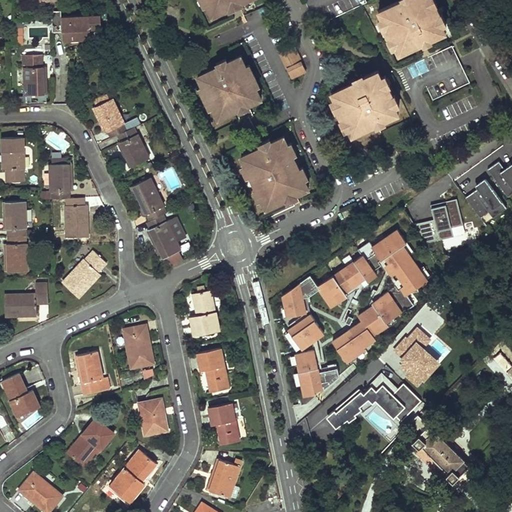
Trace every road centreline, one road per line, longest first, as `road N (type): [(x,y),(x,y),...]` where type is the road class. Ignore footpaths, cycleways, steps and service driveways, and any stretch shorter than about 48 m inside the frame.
road 1 (tertiary): [(303,511),(250,252)]
road 2 (tertiary): [(116,0),(223,238)]
road 3 (tertiary): [(231,260),(290,511)]
road 4 (tertiary): [(243,232),(131,0)]
road 5 (residential): [(0,115),(58,115),(84,141),(121,216),(133,294)]
road 6 (residential): [(151,511),(189,443),(156,284)]
road 7 (residential): [(304,112),(335,190),(329,202),(251,241)]
road 8 (residential): [(45,334),(63,409),(0,467)]
